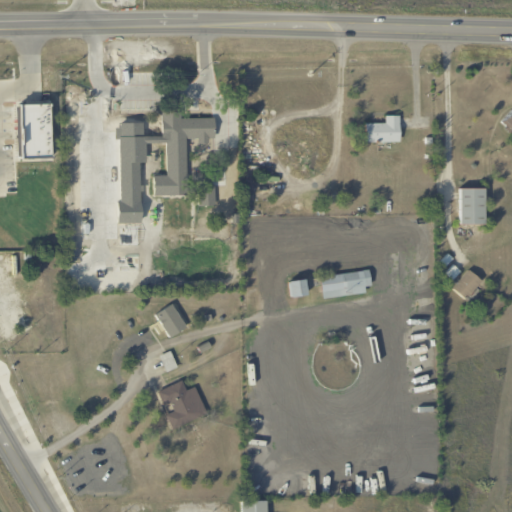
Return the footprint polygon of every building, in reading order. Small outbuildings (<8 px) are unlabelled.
[(19,104),(48,103),(49,156),(20,157),(19,104)] [(161,112),(180,111),(180,117),(213,117),(213,137),(207,137),(207,143),(197,143),(196,138),(185,138),(185,180),(186,195),(153,195),(153,176),(159,176),(166,176),(166,143),(161,143),(161,112)] [(364,123),(364,142),(399,141),(398,115),(384,115),(384,123),(364,123)] [(213,184),(213,205),(198,205),(198,183),(213,184)] [(459,224),(482,224),(483,188),(459,188),(459,224)] [(230,213),(230,223),(238,223),(238,213),(230,213)] [(370,285),(368,270),(319,276),(322,298),(365,293),(364,286),(370,285)] [(452,289),(465,299),(480,280),(467,270),(452,289)] [(305,295),(304,279),(288,281),(289,296),(305,295)] [(185,327),(171,304),(154,314),(168,337),(185,327)] [(156,391),(162,405),(170,402),(173,411),(165,414),(171,428),(206,414),(194,387),(185,390),(181,380),(156,391)] [(263,511),(264,501),(240,501),(240,511),(263,511)]
